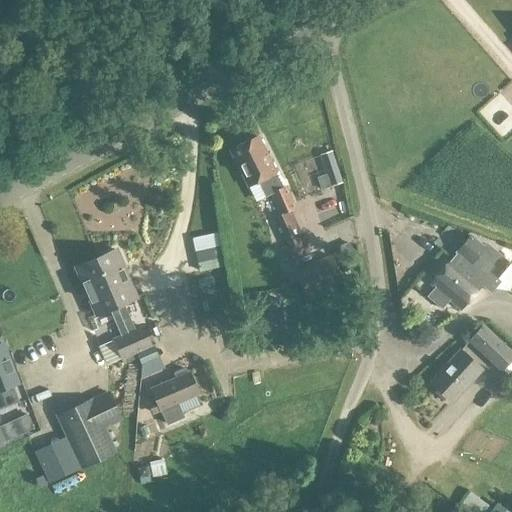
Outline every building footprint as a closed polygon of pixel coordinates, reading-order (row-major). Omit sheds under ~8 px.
[(247,186),(258,181),(266,197),(269,195),(280,219),(276,221),(288,247),(278,251),(285,266),(311,254),(291,212),(296,210),(286,187),(283,188),(258,138),(230,152),(247,186)] [(329,184),(341,180),(331,152),(319,155),(326,175),(329,184)] [(194,250),(220,245),(217,232),(191,237),(194,250)] [(458,255),(453,262),(482,286),(491,293),(500,282),(497,280),(510,264),(486,245),(484,248),(470,237),(466,242),(461,241),(456,247),(458,252),(457,254),(458,255)] [(349,243),(330,252),(340,271),(350,266),(358,262),(349,243)] [(115,250),(95,259),(116,307),(136,299),(115,250)] [(332,258),(294,274),(304,296),(341,280),(332,258)] [(97,316),(116,307),(95,259),(75,268),(97,316)] [(482,286),(453,262),(451,260),(431,286),(436,290),(429,299),(443,311),(450,302),(462,311),(482,286)] [(279,299),(246,305),(252,341),(285,335),(279,299)] [(226,308),(209,310),(214,350),(231,348),(226,308)] [(108,326),(111,335),(135,326),(132,317),(108,326)] [(511,353),(483,327),(468,343),(500,373),(511,359),(511,353)] [(143,328),(128,334),(136,353),(151,346),(143,328)] [(136,356),(136,353),(128,334),(110,341),(113,348),(102,353),(107,364),(119,360),(120,362),(136,356)] [(0,408),(17,402),(11,386),(16,384),(1,344),(0,344),(0,408)] [(151,348),(151,346),(136,353),(136,356),(141,366),(158,359),(153,347),(151,348)] [(460,352),(442,371),(445,373),(433,386),(452,403),(481,371),(460,352)] [(189,373),(187,374),(185,368),(174,373),(176,379),(152,389),(156,400),(149,403),(153,413),(197,394),(189,373)] [(118,421),(106,393),(55,417),(79,468),(113,452),(102,428),(118,421)] [(419,416),(431,427),(447,410),(435,399),(419,416)] [(13,422),(0,427),(0,428),(6,441),(19,435),(13,422)] [(458,511),(490,511),(493,508),(492,507),(469,491),(456,510),(458,511)]
